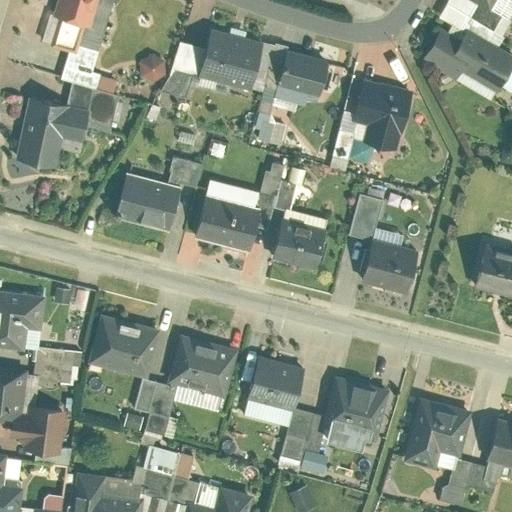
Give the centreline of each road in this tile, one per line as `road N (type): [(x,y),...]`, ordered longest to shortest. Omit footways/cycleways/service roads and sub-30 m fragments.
road 1 (residential): [(0,226),(511,358)]
road 2 (residential): [(245,0),(351,21),(383,0)]
